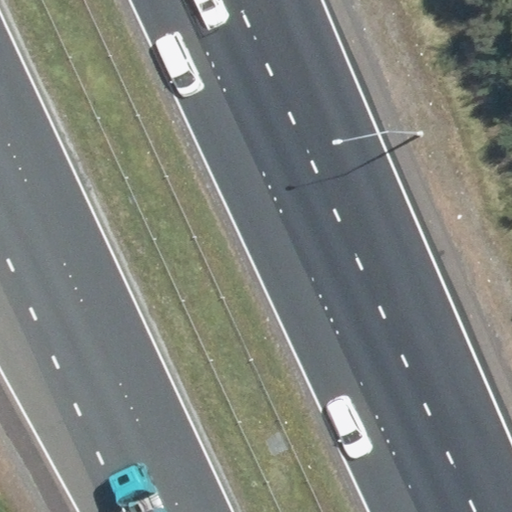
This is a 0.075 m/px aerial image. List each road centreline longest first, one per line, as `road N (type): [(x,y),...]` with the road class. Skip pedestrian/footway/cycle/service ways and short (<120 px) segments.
road 1 (motorway): [(183,0),(359,379)]
road 2 (motorway): [(170,502),(0,130)]
road 3 (motorway): [(278,0),(359,379)]
road 4 (motorway): [(170,502),(0,263)]
road 5 (motorway): [(359,379),(421,511)]
